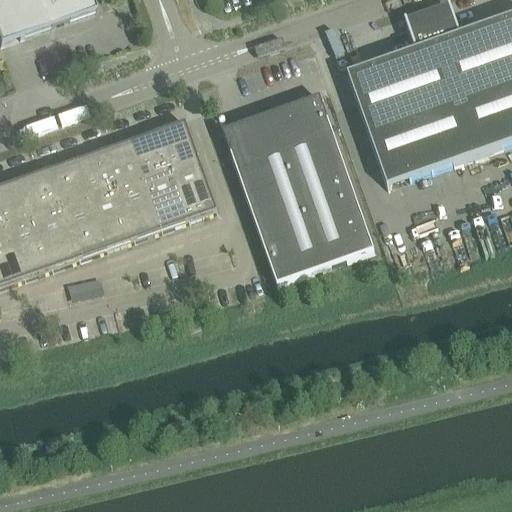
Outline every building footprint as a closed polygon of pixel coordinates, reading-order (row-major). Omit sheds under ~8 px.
[(0,0),(0,51),(0,52),(24,43),(24,42),(94,18),(95,17),(89,0),(0,0)] [(388,196),(511,151),(511,24),(461,43),(453,19),(451,20),(452,22),(438,27),(437,23),(430,25),(432,29),(411,36),(410,34),(408,35),(416,58),(348,82),(388,196)] [(375,259),(321,104),(223,138),(278,293),(375,259)] [(200,167),(186,129),(131,149),(144,187),(172,177),(200,167)] [(90,206),(117,196),(144,187),(131,149),(76,168),(90,206)] [(190,228),(218,218),(200,167),(172,177),(190,228)] [(80,267),(108,257),(90,206),(76,168),(49,178),(80,267)] [(144,187),(163,238),(190,228),(172,177),(144,187)] [(80,267),(49,178),(22,188),(35,225),(53,276),(80,267)] [(117,196),(135,247),(163,238),(144,187),(117,196)] [(0,195),(0,213),(8,235),(35,225),(22,188),(0,195)] [(90,206),(108,257),(135,247),(117,196),(90,206)] [(8,235),(26,286),(53,276),(35,225),(8,235)] [(0,295),(26,286),(8,235),(0,237),(0,295)]
